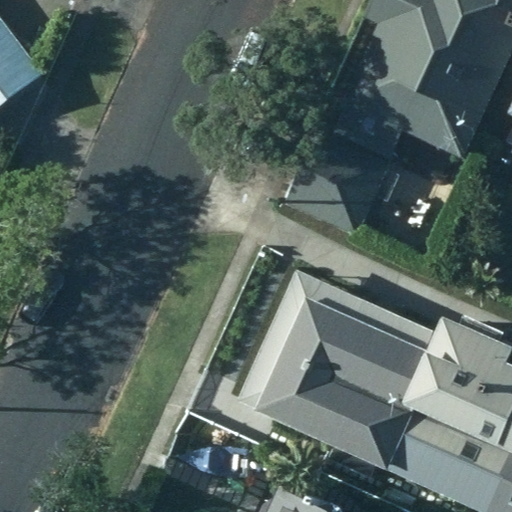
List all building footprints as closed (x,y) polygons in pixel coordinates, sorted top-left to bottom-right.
[(416,124),(479,155),(511,83),(511,0),(389,0),(383,14),(395,20),(360,95),(395,110),(377,147),(400,158),(416,124)] [(51,79),(0,13),(0,122),(18,107),(51,79)] [(397,164),(330,130),(298,202),(363,234),(397,164)] [(449,332),(308,269),(249,399),(348,445),(343,457),(385,477),(392,464),(498,511),(511,511),(511,336),(458,311),(449,332)] [(369,511),(294,477),(277,511),(369,511)]
